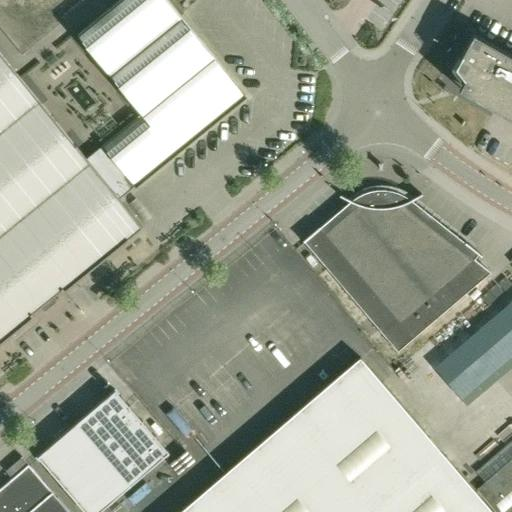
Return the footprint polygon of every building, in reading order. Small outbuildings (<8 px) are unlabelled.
[(0,343),(142,228),(118,198),(133,186),(135,187),(246,97),(167,0),(117,0),(73,36),(138,116),(83,160),(73,148),(72,148),(0,59),(0,343)] [(459,88),(478,99),(511,117),(511,54),(474,33),(462,53),(463,54),(460,58),(460,57),(454,68),(455,69),(456,67),(465,78),(459,88)] [(421,193),(410,199),(401,193),(391,190),(381,189),(370,190),(360,194),(351,200),(340,194),(339,195),(350,201),(303,240),(304,241),(398,350),(490,272),(474,259),(478,253),(481,256),(482,255),(412,200),(422,194),(421,193)] [(273,265),(289,257),(280,236),(263,243),(273,265)] [(511,511),(511,459),(475,491),(360,357),(178,511),(511,511)] [(86,511),(98,511),(169,451),(116,389),(38,455),(86,511)] [(0,511),(70,511),(29,463),(0,487),(0,511)]
